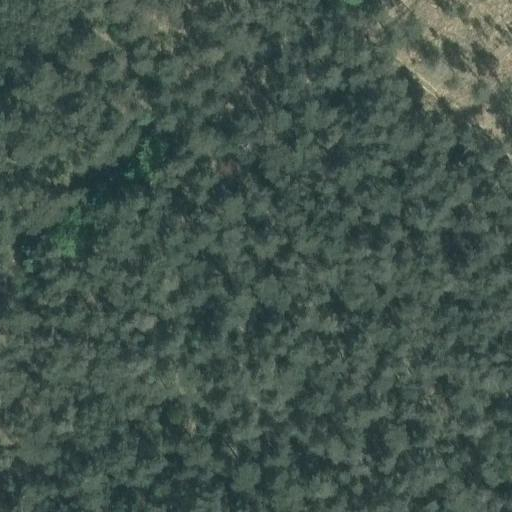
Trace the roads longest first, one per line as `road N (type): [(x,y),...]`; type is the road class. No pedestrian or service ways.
road 1 (track): [(189,101),(0,258)]
road 2 (track): [(328,0),(247,51),(189,101)]
